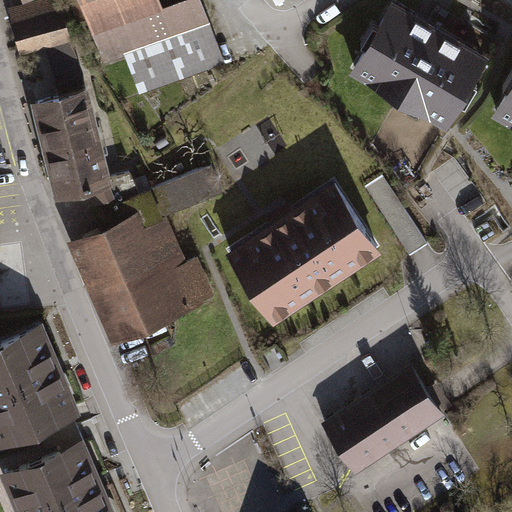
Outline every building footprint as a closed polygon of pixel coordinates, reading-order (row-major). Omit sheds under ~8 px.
[(57,0),(30,0),(11,5),(23,48),(45,42),(66,36),(67,36),(57,0)] [(72,0),(79,16),(93,11),(108,53),(129,45),(143,85),(222,56),(201,0),(160,0),(159,0),(72,0)] [(396,0),(388,0),(353,65),(447,117),(485,50),(396,0)] [(66,36),(45,42),(58,88),(64,87),(63,81),(79,77),(79,68),(66,36)] [(58,88),(33,94),(57,187),(84,180),(107,174),(84,82),(80,83),(79,77),(63,81),(64,87),(58,88)] [(511,77),(495,107),(511,117),(511,77)] [(107,174),(84,180),(102,219),(108,231),(138,220),(156,212),(222,184),(211,160),(137,192),(127,170),(107,174)] [(427,239),(383,173),(366,184),(411,251),(427,239)] [(333,177),(229,246),(274,313),(378,244),(333,177)] [(102,219),(74,233),(117,331),(212,289),(195,251),(177,259),(156,212),(138,220),(108,231),(102,219)] [(72,403),(74,402),(37,317),(0,332),(0,434),(45,415),(72,403)] [(411,359),(321,418),(354,467),(443,409),(411,359)] [(86,434),(72,403),(45,415),(48,423),(39,427),(45,442),(55,438),(57,444),(81,434),(82,436),(86,434)] [(57,444),(5,467),(23,511),(114,511),(82,436),(81,434),(57,444)]
